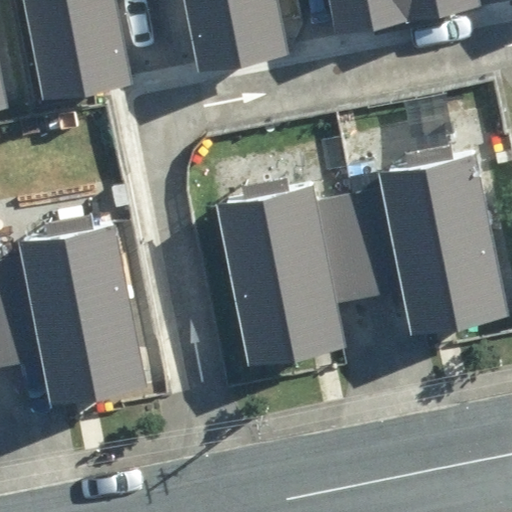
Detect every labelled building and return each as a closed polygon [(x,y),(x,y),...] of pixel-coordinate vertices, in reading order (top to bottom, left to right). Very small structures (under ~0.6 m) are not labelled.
[(31,0),(47,82),(137,65),(124,0),(31,0)] [(196,0),(207,53),(296,36),(289,0),(196,0)] [(361,0),(363,9),(406,0),(361,0)] [(0,87),(15,85),(0,5),(0,87)] [(413,308),(510,287),(477,132),(389,150),(393,168),(354,177),(375,275),(405,269),(413,308)] [(224,185),(256,341),(352,321),(343,282),(375,275),(354,177),(316,185),(313,167),(224,185)] [(54,376),(151,355),(118,199),(30,218),(34,236),(0,242),(0,266),(16,343),(46,337),(54,376)] [(0,345),(16,343),(0,266),(0,345)]
